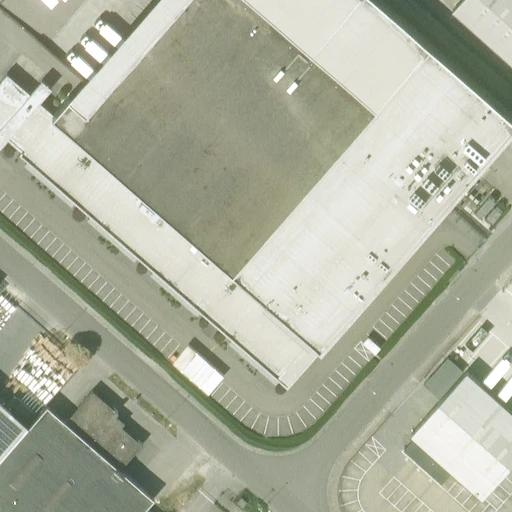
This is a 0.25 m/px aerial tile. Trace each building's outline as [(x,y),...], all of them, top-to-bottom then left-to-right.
[(511,115),(379,0),(167,0),(78,103),(69,95),(53,113),(40,101),(51,88),(42,79),(30,93),(7,73),(0,80),(0,146),(7,139),(21,151),(19,153),(279,379),(312,341),(319,347),(462,182),(463,184),(471,175),(511,127),(511,115)] [(511,0),(460,0),(452,10),(511,63),(511,0)] [(415,437),(404,449),(442,483),(452,471),(482,498),(511,463),(511,396),(493,380),(486,388),(466,371),(411,433),(415,437)] [(49,402),(31,423),(0,458),(0,511),(141,511),(155,496),(122,467),(144,442),(115,416),(120,410),(94,387),(67,418),(49,402)] [(0,458),(31,423),(0,396),(0,458)]
